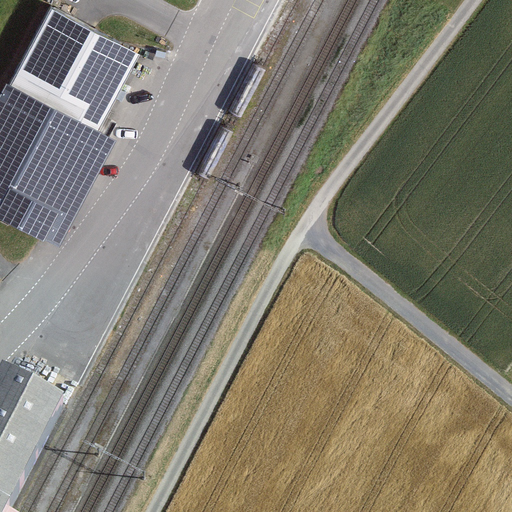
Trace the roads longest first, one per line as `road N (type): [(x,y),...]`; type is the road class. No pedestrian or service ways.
road 1 (unclassified): [(218,0),(146,156),(0,347)]
road 2 (track): [(302,227),(511,395)]
